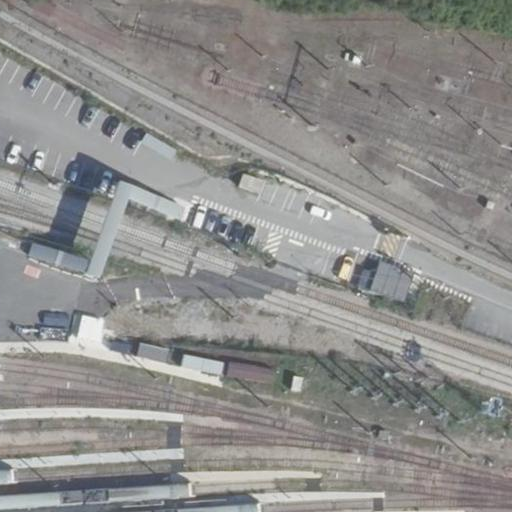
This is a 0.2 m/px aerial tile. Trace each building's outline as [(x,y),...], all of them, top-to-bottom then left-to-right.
[(40,135),(0,121),(0,155),(30,166),(40,135)] [(242,177),(240,189),(261,194),(264,182),(242,177)] [(51,309),(46,335),(69,339),(74,314),(51,309)] [(180,367),(220,377),(224,362),(184,352),(180,367)] [(272,387),(275,370),(230,361),(226,378),(272,387)]
